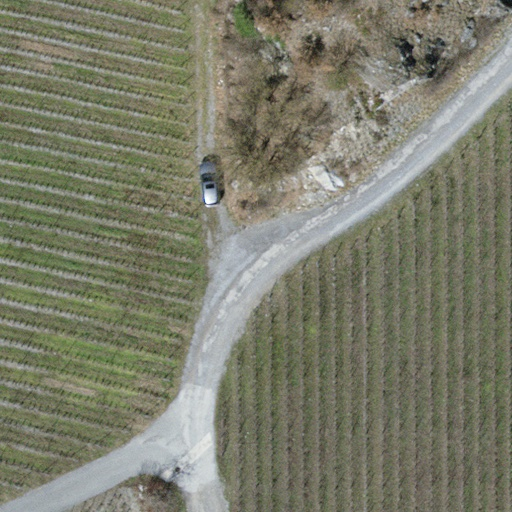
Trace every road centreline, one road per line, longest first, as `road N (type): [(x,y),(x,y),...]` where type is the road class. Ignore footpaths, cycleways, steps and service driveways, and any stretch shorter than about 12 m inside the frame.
road 1 (track): [(511,58),(394,179),(282,251),(240,291),(204,367),(196,427),(207,511)]
road 2 (track): [(240,291),(208,158),(223,0)]
road 3 (track): [(20,511),(196,427)]
